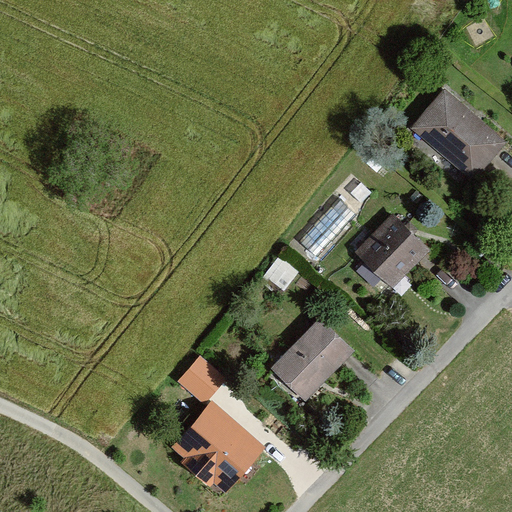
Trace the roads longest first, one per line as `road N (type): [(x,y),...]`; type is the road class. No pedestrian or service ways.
road 1 (residential): [(511,289),(295,511)]
road 2 (residential): [(162,511),(92,456),(51,436)]
